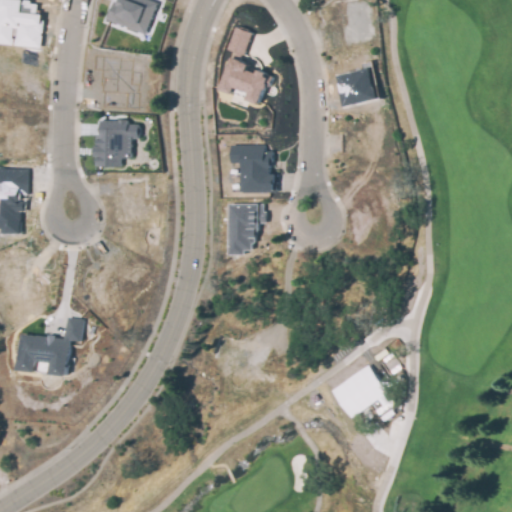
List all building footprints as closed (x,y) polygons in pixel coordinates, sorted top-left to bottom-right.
[(14,0),(21,1),(28,2),(28,4),(35,5),(33,21),(40,22),(37,44),(18,42),(20,27),(18,27),(18,24),(14,23),(12,41),(0,39),(0,24),(1,25),(5,21),(6,12),(2,8),(3,1),(5,0),(14,0)] [(117,0),(147,0),(157,4),(144,35),(109,21),(108,20),(106,19),(110,9),(112,10),(115,3),(116,3),(117,0)] [(252,32),(243,54),(241,53),(239,59),(244,61),(249,63),(247,68),(257,72),(258,69),(266,72),(264,75),(268,77),(261,95),(258,102),(248,98),(250,91),(235,84),(232,92),(226,90),(220,88),(235,51),(228,48),(237,26),(252,32)] [(343,107),(379,100),(372,61),(361,63),(362,69),(336,74),(343,107)] [(128,121),(128,125),(139,125),(139,140),(132,140),(132,160),(122,160),(122,168),(96,168),(96,160),(96,137),(100,137),(100,126),(100,122),(128,121)] [(264,145),(264,152),(271,152),(271,160),(266,160),(266,165),(269,165),(269,173),(275,172),(276,190),(242,190),(242,160),(233,160),(232,146),(264,145)] [(25,189),(20,188),(19,202),(23,202),(22,209),(19,209),(18,231),(5,230),(5,226),(0,225),(0,169),(26,170),(25,189)] [(265,204),(229,204),(228,253),(255,253),(256,223),(264,223),(265,204)] [(23,336),(38,338),(38,337),(49,338),(49,337),(56,338),(56,339),(64,340),(64,341),(65,341),(71,342),(68,367),(66,379),(51,377),(52,365),(47,364),(38,363),(36,374),(18,372),(23,336)] [(351,417),(387,393),(369,365),(333,389),(351,417)]
